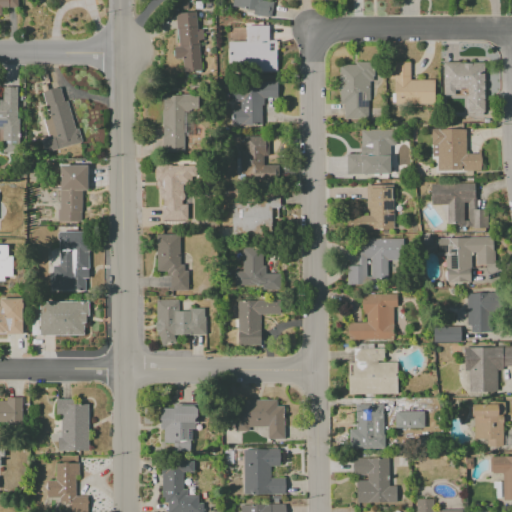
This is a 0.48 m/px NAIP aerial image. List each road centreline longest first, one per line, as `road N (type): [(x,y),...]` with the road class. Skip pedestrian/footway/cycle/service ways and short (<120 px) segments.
road 1 (residential): [(122,0),(126,511)]
road 2 (residential): [(312,30),(318,511)]
road 3 (residential): [(316,371),(0,368)]
road 4 (residential): [(511,28),(312,30)]
road 5 (residential): [(124,56),(0,55)]
